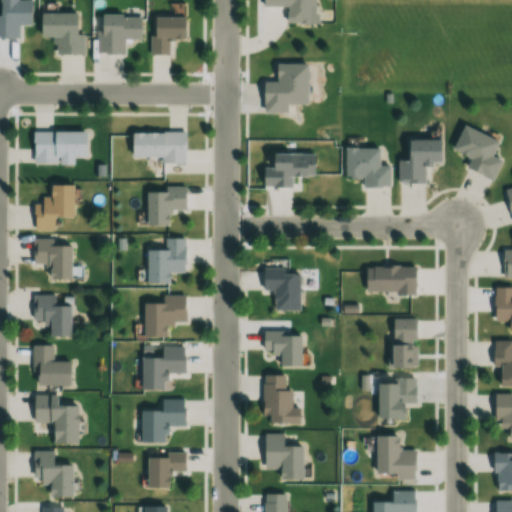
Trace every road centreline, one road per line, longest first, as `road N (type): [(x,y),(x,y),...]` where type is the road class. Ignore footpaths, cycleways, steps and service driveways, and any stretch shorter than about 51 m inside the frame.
road 1 (residential): [(226,511),(226,0)]
road 2 (residential): [(455,511),(457,225)]
road 3 (residential): [(457,225),(226,225)]
road 4 (residential): [(0,92),(226,95)]
